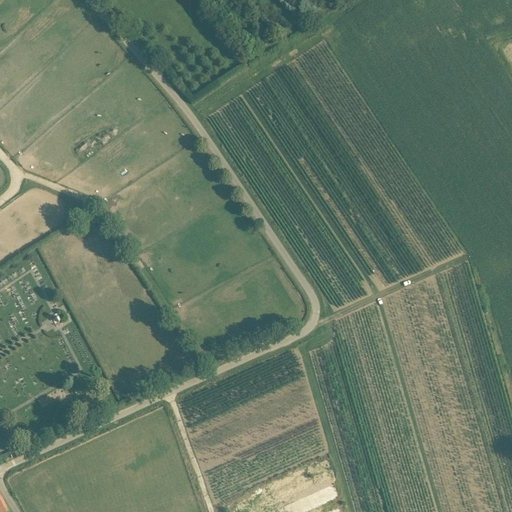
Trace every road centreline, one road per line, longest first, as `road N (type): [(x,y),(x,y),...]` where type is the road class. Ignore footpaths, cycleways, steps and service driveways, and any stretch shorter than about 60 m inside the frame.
road 1 (residential): [(0,470),(308,329),(316,311),(189,110),(90,0)]
road 2 (track): [(511,262),(473,285),(511,428)]
road 3 (track): [(169,391),(211,511)]
